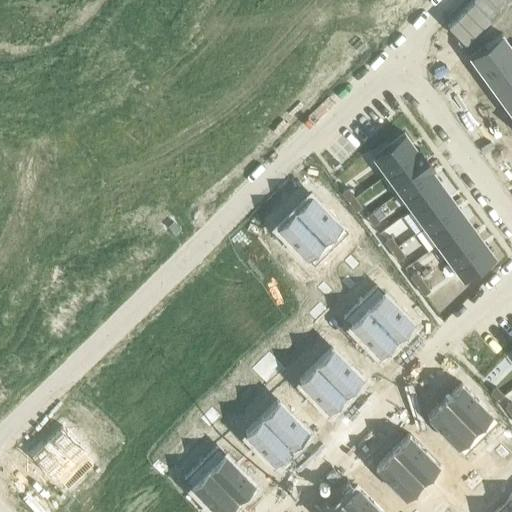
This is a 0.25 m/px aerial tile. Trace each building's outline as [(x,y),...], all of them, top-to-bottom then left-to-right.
[(511,48),(501,33),(469,56),(482,75),(511,53),(511,48)] [(511,53),(482,75),(495,92),(511,80),(511,53)] [(511,80),(495,92),(508,110),(511,106),(511,80)] [(405,135),(374,157),(387,175),(420,151),(419,150),(417,152),(405,135)] [(420,151),(387,175),(400,193),(433,169),(420,151)] [(433,169),(400,193),(413,210),(443,188),(431,171),(433,170),(433,169)] [(341,192),(348,202),(354,197),(347,188),(345,189),(341,192)] [(443,188),(413,210),(425,228),(456,205),(443,188)] [(310,193),(293,210),(324,241),(341,224),(310,193)] [(354,197),(348,202),(355,212),(361,207),(354,197)] [(456,205),(425,228),(438,245),(469,223),(456,205)] [(293,210),(276,227),(306,258),(324,241),(293,210)] [(372,211),(365,216),(372,225),(378,221),(372,211)] [(469,223),(438,245),(451,262),(482,240),(469,223)] [(390,237),(384,241),(391,251),(397,246),(390,237)] [(482,240),(451,262),(464,281),(495,258),(482,240)] [(397,246),(391,251),(398,260),(404,256),(397,246)] [(349,256),(344,262),(352,270),(358,265),(349,256)] [(415,272),(409,276),(416,286),(422,281),(415,272)] [(346,276),(340,282),(349,290),(355,285),(346,276)] [(422,281),(416,286),(423,295),(429,291),(422,281)] [(322,282),(317,288),(325,297),(331,291),(322,282)] [(383,291),(366,308),(396,339),(414,322),(383,291)] [(319,302),(313,308),(322,317),(328,311),(319,302)] [(313,308),(308,314),(316,322),(322,317),(313,308)] [(366,308),(349,325),(379,356),(396,339),(366,308)] [(332,347),(315,363),(345,395),(362,378),(332,347)] [(265,355),(259,361),(268,370),(274,364),(265,355)] [(259,361),(254,366),(262,375),(268,370),(259,361)] [(315,363),(298,380),(328,411),(345,395),(315,363)] [(461,383),(444,400),(474,431),(492,414),(461,383)] [(495,387),(489,392),(498,401),(503,395),(495,387)] [(278,399),(261,416),(291,447),(308,430),(278,399)] [(444,400),(427,417),(457,448),(474,431),(444,400)] [(211,408),(206,413),(214,422),(220,417),(211,408)] [(206,413),(200,419),(208,428),(214,422),(206,413)] [(261,416),(244,433),(274,464),(291,447),(261,416)] [(65,422),(30,456),(31,458),(32,456),(52,477),(51,478),(52,479),(56,475),(69,488),(95,462),(83,449),(87,445),(86,444),(85,445),(65,425),(66,423),(65,422)] [(116,429),(102,443),(104,445),(108,449),(114,444),(116,446),(124,437),(116,429)] [(409,434),(392,451),(422,482),(439,465),(409,434)] [(500,445),(494,451),(503,460),(509,454),(500,445)] [(392,451),(375,468),(405,499),(422,482),(392,451)] [(107,487),(86,508),(89,511),(134,511),(146,501),(121,475),(131,465),(118,452),(95,475),(107,487)] [(224,452),(207,469),(237,500),(254,483),(224,452)] [(157,460),(152,466),(160,475),(166,469),(157,460)] [(207,469),(190,486),(215,511),(224,511),(237,500),(207,469)] [(474,471),(468,477),(477,485),(482,480),(474,471)] [(468,477),(462,482),(471,491),(477,485),(468,477)] [(382,511),(357,485),(340,502),(349,511),(382,511)] [(349,511),(340,502),(329,511),(349,511)]
